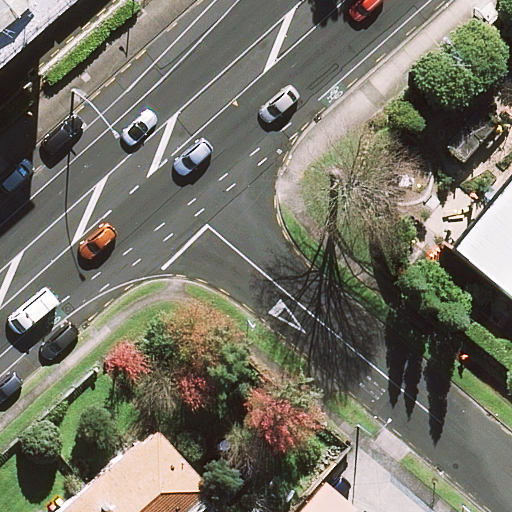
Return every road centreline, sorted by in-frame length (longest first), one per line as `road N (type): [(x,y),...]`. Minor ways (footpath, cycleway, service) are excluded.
road 1 (residential): [(511,481),(137,170)]
road 2 (secondary): [(326,0),(137,170)]
road 3 (secondary): [(137,170),(0,293)]
